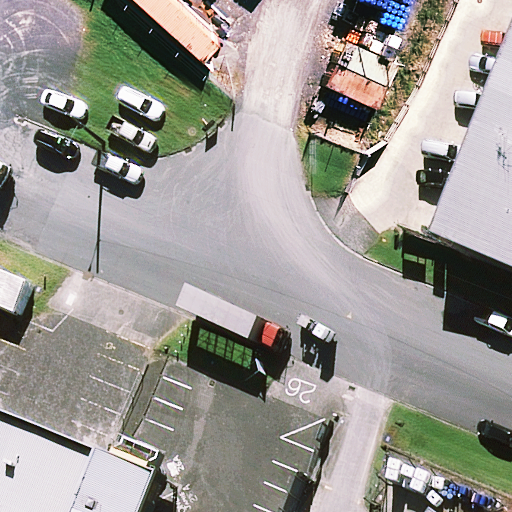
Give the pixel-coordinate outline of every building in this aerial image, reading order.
[(394,63),(340,40),(321,85),(374,108),(394,63)] [(511,80),(452,242),(511,263),(511,80)] [(31,287),(1,275),(0,276),(0,308),(20,316),(31,287)] [(0,511),(100,511),(127,442),(0,394),(0,511)] [(183,463),(127,442),(100,511),(171,511),(166,510),(183,463)] [(437,511),(472,511),(449,496),(437,511)]
